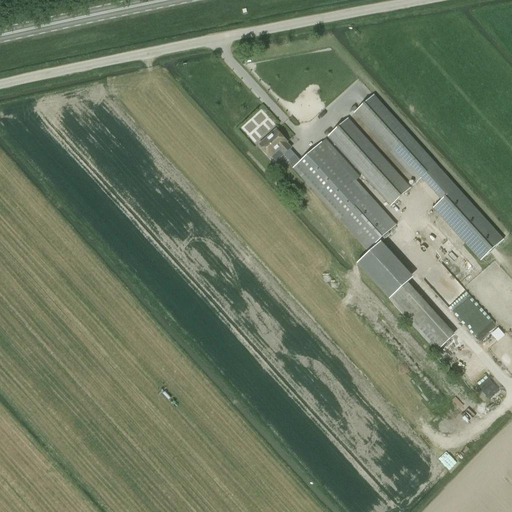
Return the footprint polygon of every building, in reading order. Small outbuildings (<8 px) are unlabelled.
[(417,183),(437,165),(374,95),(354,113),(417,183)] [(297,117),(313,104),(309,98),(293,112),(297,117)] [(391,206),(411,188),(348,118),(328,137),(391,206)] [(291,148),(286,142),(287,142),(276,130),(260,145),(271,157),(279,149),(284,154),(291,148)] [(368,250),(396,225),(369,195),(322,142),(293,168),(341,221),(368,250)] [(481,260),(503,239),(457,187),(434,208),(481,260)] [(463,277),(481,260),(440,215),(421,234),(463,277)] [(412,277),(381,242),(358,263),(437,352),(452,338),(404,285),(412,277)]
